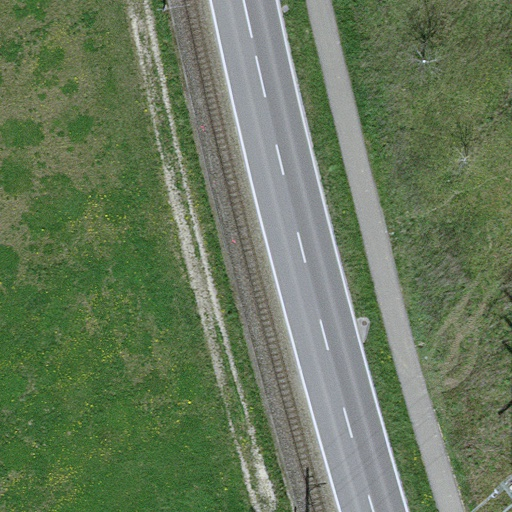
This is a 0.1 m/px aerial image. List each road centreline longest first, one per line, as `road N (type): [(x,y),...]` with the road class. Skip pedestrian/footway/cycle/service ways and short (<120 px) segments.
road 1 (track): [(456,511),(374,246),(317,0)]
road 2 (secondary): [(372,511),(240,0)]
road 3 (track): [(268,511),(216,346),(150,0)]
